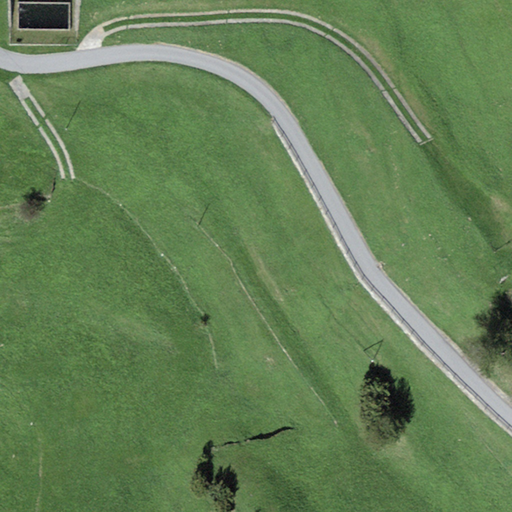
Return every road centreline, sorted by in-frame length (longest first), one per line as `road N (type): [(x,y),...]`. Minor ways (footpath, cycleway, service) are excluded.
road 1 (track): [(307,420),(158,206),(105,178),(70,179),(63,150),(11,62)]
road 2 (track): [(88,60),(104,29),(124,22),(276,17),(352,46),(383,74),(427,139)]
road 3 (unclassified): [(317,171),(254,84),(186,57),(29,65),(0,57)]
road 4 (unclassified): [(317,171),(366,266),(436,348),(511,416)]
